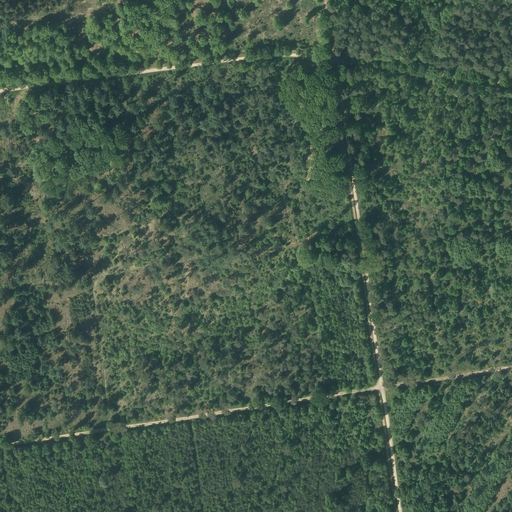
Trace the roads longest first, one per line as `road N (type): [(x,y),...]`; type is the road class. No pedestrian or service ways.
road 1 (track): [(360,235),(93,280),(109,428)]
road 2 (track): [(334,60),(283,53),(0,89)]
road 3 (track): [(375,388),(109,428)]
road 4 (track): [(511,85),(334,60)]
road 5 (track): [(334,60),(360,235)]
road 6 (track): [(360,235),(378,387)]
road 7 (track): [(511,367),(378,387)]
road 8 (track): [(378,387),(397,511)]
